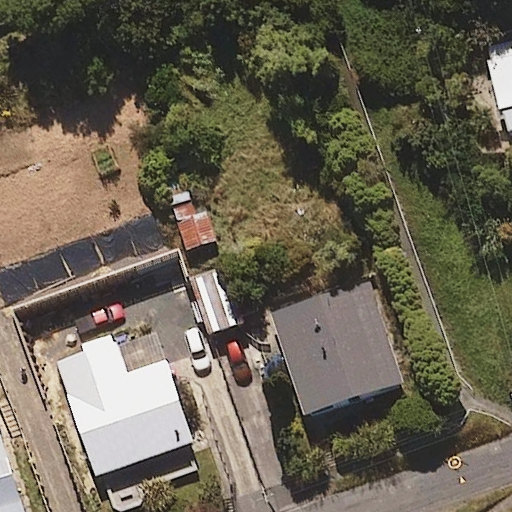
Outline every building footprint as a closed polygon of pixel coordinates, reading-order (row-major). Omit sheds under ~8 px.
[(511,128),(511,55),(489,61),(507,130),(511,128)] [(187,178),(169,183),(184,248),(216,240),(209,210),(195,213),(187,178)] [(245,321),(228,267),(193,278),(210,332),(245,321)] [(370,279),(269,313),(279,342),(257,349),(267,378),(291,370),(307,419),(406,385),(370,279)] [(57,358),(113,511),(121,511),(151,501),(146,486),(205,465),(153,323),(57,358)] [(0,511),(19,511),(0,446),(0,511)]
